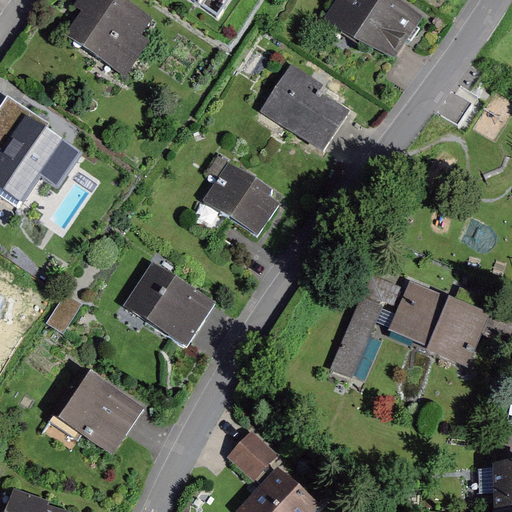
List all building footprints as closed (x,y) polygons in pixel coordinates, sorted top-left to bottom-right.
[(146,45),(87,0),(80,0),(47,42),(110,91),(146,45)] [(420,36),(363,0),(338,0),(314,37),(389,84),(420,36)] [(345,127),(285,81),(252,124),(312,170),(345,127)] [(0,212),(13,222),(32,195),(52,209),(76,173),(2,122),(0,123),(0,212)] [(273,214),(220,178),(193,217),(245,254),(273,214)] [(468,372),(489,316),(371,273),(362,295),(331,371),(354,380),(384,307),(394,310),(383,340),(468,372)] [(209,323),(145,279),(115,323),(178,367),(209,323)] [(72,332),(82,299),(65,294),(54,326),(72,332)] [(137,426),(78,387),(44,438),(104,477),(137,426)] [(272,472),(245,449),(222,475),(249,499),(272,472)] [(486,511),(511,511),(511,482),(486,483),(486,511)] [(305,511),(275,483),(247,511),(305,511)]
